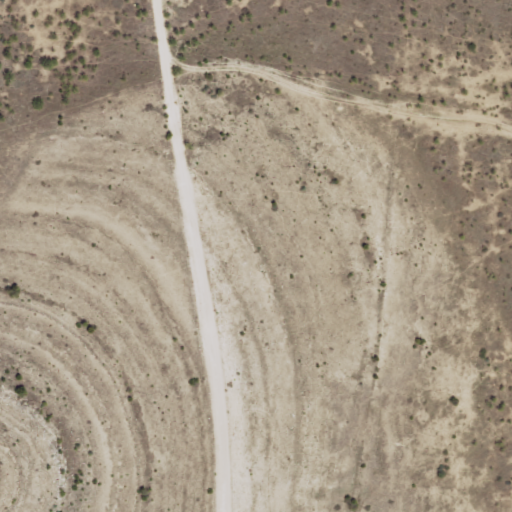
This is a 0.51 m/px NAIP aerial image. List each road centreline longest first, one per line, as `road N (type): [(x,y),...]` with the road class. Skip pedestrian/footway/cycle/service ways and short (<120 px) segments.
road 1 (track): [(148,0),(195,511)]
road 2 (track): [(511,347),(491,277),(419,191),(283,99),(244,0)]
